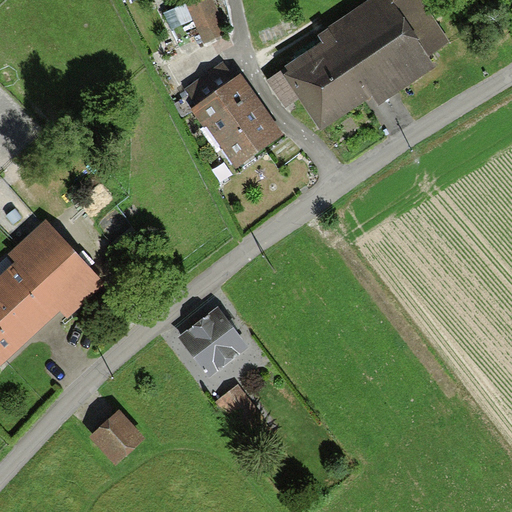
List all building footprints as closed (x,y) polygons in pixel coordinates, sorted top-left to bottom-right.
[(207,0),(184,11),(200,45),(224,34),(207,0)] [(331,45),(276,79),(314,140),(422,74),(415,63),(443,46),(414,0),(373,0),(323,32),(331,45)] [(223,64),(179,93),(230,171),(274,142),(223,64)] [(137,247),(123,229),(104,244),(118,262),(137,247)] [(44,232),(0,273),(0,369),(92,283),(44,232)] [(215,309),(173,342),(204,381),(246,348),(215,309)] [(261,423),(234,390),(211,409),(238,442),(261,423)] [(118,414),(96,435),(118,459),(141,437),(118,414)]
